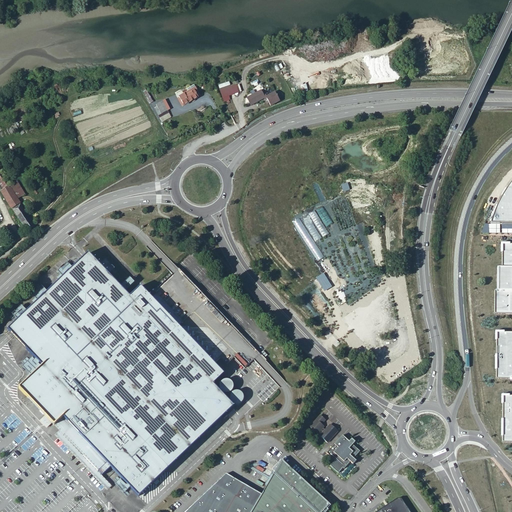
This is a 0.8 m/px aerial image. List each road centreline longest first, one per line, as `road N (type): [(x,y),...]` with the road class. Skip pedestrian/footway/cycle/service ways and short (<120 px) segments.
road 1 (secondary): [(436,376),(424,273),(427,208),(511,14)]
road 2 (primary): [(511,93),(381,95),(315,106),(268,122),(211,159)]
road 3 (primary): [(227,176),(255,141),(314,118),(432,103),(511,103)]
road 4 (primary): [(201,212),(278,315),(400,430)]
road 5 (primary): [(409,411),(349,377),(245,268),(223,201)]
road 6 (primary): [(468,377),(461,246),(472,200),(511,146)]
road 7 (secondary): [(0,292),(80,221),(128,202),(179,200)]
road 8 (secondary): [(174,181),(82,210),(0,282)]
